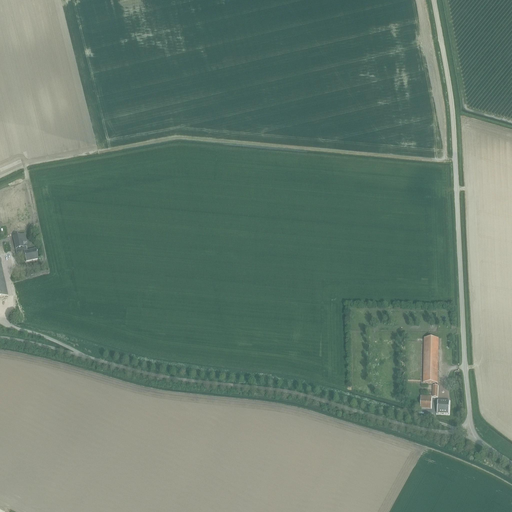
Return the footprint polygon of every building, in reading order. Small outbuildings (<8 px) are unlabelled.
[(21,235),(13,237),(16,250),(18,249),(19,253),(24,252),(26,262),(38,259),(36,250),(27,252),(26,247),(24,247),(23,243),(21,235)] [(0,298),(8,296),(0,257),(0,298)] [(438,383),(439,339),(425,338),(423,383),(438,383)] [(431,409),(432,397),(422,396),(421,409),(431,409)] [(449,414),(449,401),(438,401),(438,413),(449,414)]
